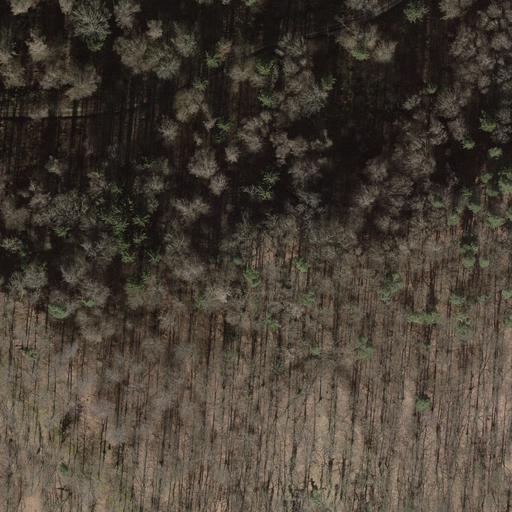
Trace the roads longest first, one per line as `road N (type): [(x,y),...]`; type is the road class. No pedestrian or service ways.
road 1 (track): [(394,0),(357,20),(247,50),(130,103),(0,113)]
road 2 (track): [(511,344),(305,354),(209,408)]
